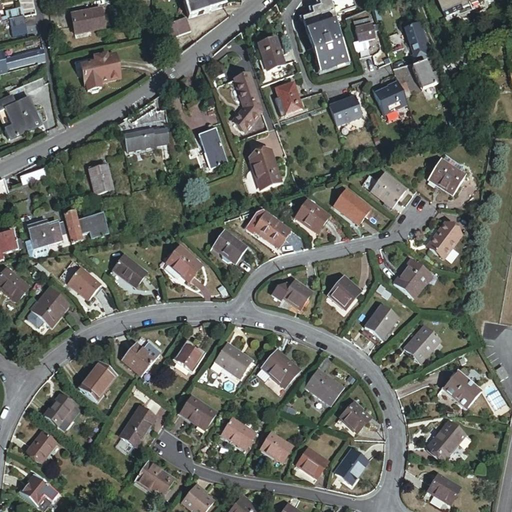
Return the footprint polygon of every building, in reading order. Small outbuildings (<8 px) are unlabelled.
[(189,20),(224,8),(220,0),(181,0),(182,0),(189,20)] [(321,75),(347,66),(333,28),(338,26),(334,15),(354,9),(350,0),(325,0),(316,3),(318,9),(309,13),(311,19),(302,22),(321,75)] [(481,6),(494,0),(438,0),(446,20),(465,12),(467,17),(483,10),(481,6)] [(0,25),(11,23),(9,15),(5,16),(6,20),(0,20),(0,13),(1,13),(0,9),(0,25)] [(73,33),(102,28),(98,9),(70,15),(73,33)] [(11,23),(24,20),(22,12),(9,15),(11,23)] [(352,23),(354,30),(370,26),(368,19),(352,23)] [(186,20),(156,31),(157,38),(158,45),(191,34),(186,20)] [(357,43),(373,40),(371,33),(370,28),(370,26),(354,30),(357,43)] [(14,41),(27,38),(25,30),(12,33),(14,41)] [(411,70),(433,63),(428,52),(425,53),(420,35),(416,37),(415,30),(405,33),(413,61),(409,62),(411,70)] [(270,75),(288,69),(279,43),(261,50),(270,75)] [(43,56),(34,58),(3,65),(1,57),(0,56),(0,78),(6,77),(5,74),(37,67),(37,69),(46,67),(43,56)] [(101,85),(121,81),(115,58),(106,60),(106,59),(94,62),(95,66),(81,69),(84,80),(86,89),(88,88),(89,94),(91,94),(93,95),(98,94),(100,91),(102,91),(101,85)] [(449,67),(450,66),(449,62),(447,62),(446,60),(441,62),(444,71),(449,69),(449,67)] [(81,69),(95,66),(94,62),(75,66),(78,81),(84,80),(81,69)] [(424,90),(439,83),(435,72),(428,75),(426,69),(417,72),(424,90)] [(421,91),(424,90),(417,72),(413,74),(421,91)] [(233,124),(243,134),(263,115),(250,79),(236,84),(245,112),(233,124)] [(411,101),(406,87),(399,89),(401,92),(405,103),(411,101)] [(291,120),(306,115),(298,89),(280,95),(286,113),(289,112),(291,120)] [(384,123),(409,114),(405,103),(401,92),(376,101),(384,123)] [(156,113),(165,112),(162,95),(154,101),(156,113)] [(25,134),(40,128),(28,103),(15,109),(11,100),(0,105),(0,121),(5,133),(3,134),(8,143),(15,139),(13,134),(23,129),(25,134)] [(336,131),(362,123),(356,103),(329,111),(336,131)] [(15,139),(25,134),(23,129),(13,134),(15,139)] [(127,155),(168,146),(165,131),(152,134),(151,132),(123,138),(127,155)] [(209,171),(227,164),(216,132),(197,139),(209,171)] [(66,168),(74,165),(69,150),(61,154),(66,168)] [(260,192),(280,185),(269,155),(249,162),(260,192)] [(444,162),(441,165),(450,172),(453,169),(444,162)] [(438,190),(449,198),(462,182),(450,172),(441,165),(439,164),(426,181),(438,190)] [(94,193),(112,188),(105,166),(88,171),(94,193)] [(21,180),(24,189),(48,180),(45,171),(21,180)] [(370,198),(390,213),(403,196),(382,181),(370,198)] [(353,229),(364,214),(341,197),(330,212),(341,220),(352,228),(353,229)] [(292,224),(314,239),(325,224),(303,208),(292,224)] [(108,235),(102,215),(75,223),(73,215),(63,218),(71,245),(81,242),(80,237),(88,234),(90,241),(108,235)] [(272,257),(275,253),(252,237),(263,221),(259,218),(245,239),(272,257)] [(341,220),(339,223),(350,230),(352,228),(341,220)] [(275,253),(286,237),(263,221),(252,237),(275,253)] [(46,247),(60,243),(59,238),(56,230),(55,226),(46,229),(45,224),(26,230),(30,242),(34,240),(37,250),(46,247)] [(425,252),(441,265),(459,241),(443,229),(433,241),(425,252)] [(2,257),(20,250),(17,243),(15,243),(12,236),(0,240),(0,262),(4,261),(2,257)] [(229,268),(239,253),(217,237),(207,252),(229,268)] [(30,242),(23,244),(28,259),(31,261),(46,256),(48,253),(46,247),(37,250),(34,240),(30,242)] [(167,271),(189,287),(200,273),(178,256),(167,271)] [(115,277),(138,293),(149,279),(125,263),(115,277)] [(392,289),(411,303),(429,280),(410,266),(401,277),(392,289)] [(44,280),(47,277),(34,267),(32,271),(44,280)] [(13,305),(25,291),(3,273),(0,276),(0,294),(3,297),(13,305)] [(90,306),(102,290),(80,273),(68,289),(90,306)] [(345,313),(359,298),(343,284),(339,288),(329,299),(345,313)] [(297,316),(307,299),(290,289),(286,295),(281,292),(274,297),(270,303),(278,308),(280,306),(288,311),(297,316)] [(58,319),(67,307),(48,292),(30,315),(42,325),(49,330),(58,319)] [(379,345),(394,324),(378,312),(363,333),(370,338),(379,345)] [(42,325),(30,315),(26,321),(26,324),(35,330),(38,330),(42,325)] [(411,361),(419,369),(438,348),(422,333),(403,354),(411,361)] [(186,345),(173,365),(191,377),(205,357),(193,349),(186,345)] [(143,380),(155,363),(147,357),(135,349),(123,365),(143,380)] [(223,374),(241,385),(252,367),(243,360),(227,350),(215,369),(223,374)] [(285,393),(298,377),(287,367),(276,358),(262,374),(271,381),(285,393)] [(83,394),(100,405),(118,378),(102,367),(96,376),(83,394)] [(223,374),(215,369),(212,374),(220,379),(223,374)] [(498,383),(505,380),(500,370),(493,373),(498,383)] [(271,381),(262,374),(257,380),(265,387),(271,381)] [(332,409),(343,391),(332,384),(317,374),(306,392),(332,409)] [(465,414),(480,396),(456,376),(441,393),(446,398),(465,414)] [(47,421),(61,432),(76,412),(62,401),(56,409),(47,421)] [(126,434),(141,444),(150,431),(160,415),(145,405),(140,413),(135,421),(126,434)] [(190,429),(204,437),(215,421),(190,405),(179,422),(190,429)] [(129,417),(135,421),(140,413),(134,410),(129,417)] [(340,425),(357,439),(369,424),(365,420),(359,416),(352,410),(340,425)] [(233,447),(244,454),(254,439),(231,424),(221,439),(233,447)] [(439,460),(457,437),(442,424),(423,447),(430,453),(439,460)] [(26,455),(40,464),(54,444),(40,435),(33,445),(26,455)] [(282,469),(291,455),(271,440),(261,454),(271,461),(282,469)] [(315,485),(326,470),(307,456),(296,471),(305,478),(315,485)] [(358,479),(365,470),(349,458),(334,478),(350,490),(358,479)] [(161,502),(172,484),(161,477),(148,468),(137,486),(161,502)] [(424,495),(447,510),(458,493),(436,478),(430,487),(424,495)] [(22,496),(42,511),(56,495),(35,479),(28,488),(22,496)] [(208,511),(201,505),(202,504),(198,500),(192,496),(179,511),(178,511),(208,511)] [(235,511),(255,511),(251,509),(242,502),(235,511)]
